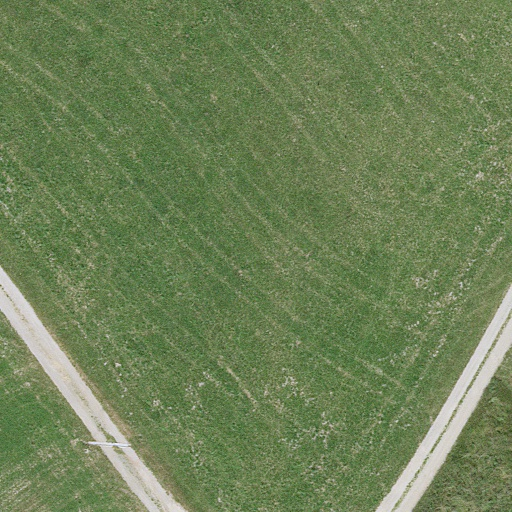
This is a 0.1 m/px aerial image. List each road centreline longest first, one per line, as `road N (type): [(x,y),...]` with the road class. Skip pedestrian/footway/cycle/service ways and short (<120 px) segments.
road 1 (track): [(0,276),(186,511)]
road 2 (track): [(397,511),(511,319)]
